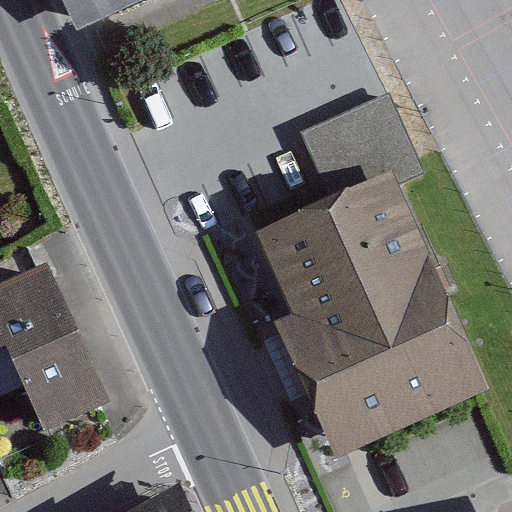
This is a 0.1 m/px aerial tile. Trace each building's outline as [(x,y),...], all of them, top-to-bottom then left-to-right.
[(66,0),(80,29),(142,0),(66,0)] [(385,0),(397,23),(434,4),(432,0),(385,0)] [(511,152),(443,21),(406,40),(511,243),(511,152)] [(387,179),(416,167),(386,97),(294,135),(323,206),(251,236),(286,318),(270,325),(328,461),(480,397),(456,340),(422,261),(387,179)] [(128,398),(54,257),(0,285),(0,344),(50,439),(128,398)] [(182,511),(167,485),(115,511),(182,511)]
